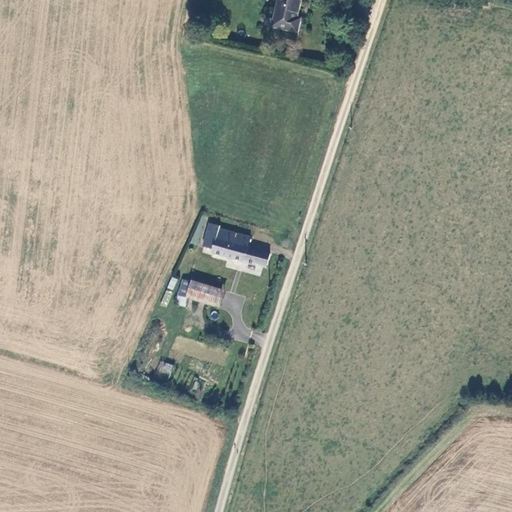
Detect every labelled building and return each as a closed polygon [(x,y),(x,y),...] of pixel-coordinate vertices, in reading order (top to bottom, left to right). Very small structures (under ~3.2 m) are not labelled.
[(301,0),(285,0),(279,27),(303,34),(307,20),(302,20),(308,2),(301,0)] [(251,236),(218,227),(212,253),(268,267),(272,252),(248,246),(251,236)] [(171,277),(168,288),(174,290),(177,279),(171,277)] [(182,277),(177,295),(219,308),(225,290),(182,277)] [(161,360),(154,376),(167,382),(175,366),(161,360)]
